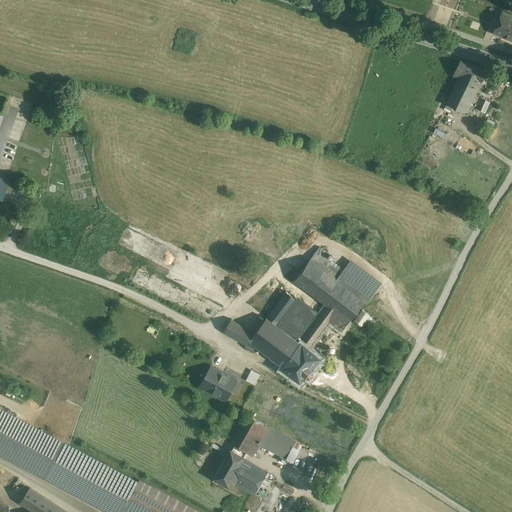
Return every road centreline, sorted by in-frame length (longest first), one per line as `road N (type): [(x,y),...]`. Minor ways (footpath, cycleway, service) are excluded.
road 1 (residential): [(511,174),(482,212),(332,511)]
road 2 (secondary): [(511,65),(302,0)]
road 3 (track): [(361,446),(464,511)]
